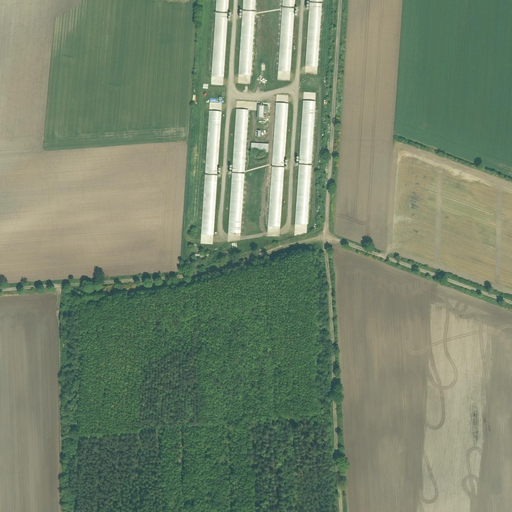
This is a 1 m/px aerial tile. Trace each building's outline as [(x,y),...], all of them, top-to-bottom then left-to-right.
[(217,0),(217,11),(223,11),(223,10),(226,10),(226,0),(217,0)] [(257,10),(257,0),(244,0),(244,10),(257,10)] [(310,3),(307,66),(320,67),(323,3),(310,3)] [(280,71),(292,72),(295,8),(283,8),(280,71)] [(243,11),(240,75),(253,75),(255,11),(243,11)] [(216,13),(213,76),(225,77),(229,14),(216,13)] [(304,101),(301,160),(305,160),(304,164),(314,164),(316,101),(304,101)] [(286,163),(289,104),(277,103),(273,165),(279,166),(279,162),(286,163)] [(261,118),(265,118),(265,112),(270,112),(270,106),(261,106),(261,118)] [(237,109),(234,172),(246,172),(249,110),(237,109)] [(209,111),(207,174),(216,174),(216,171),(220,171),(222,111),(209,111)] [(252,143),(252,152),(270,152),(270,144),(252,143)] [(299,165),(297,224),(310,225),(312,165),(299,165)] [(282,227),(285,167),(272,167),(269,227),(282,227)] [(243,233),(245,174),(232,173),(230,233),(243,233)] [(205,175),(203,235),(216,235),(218,175),(205,175)]
